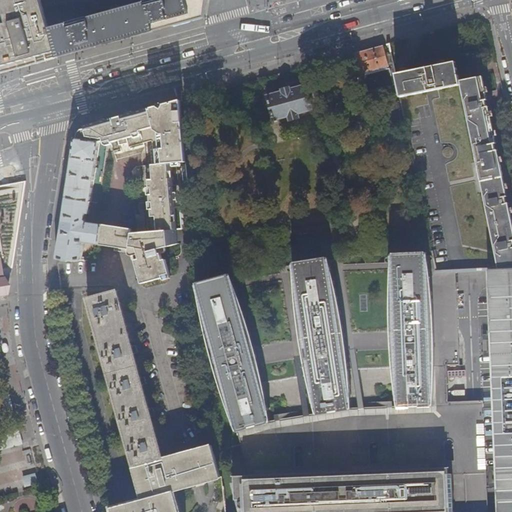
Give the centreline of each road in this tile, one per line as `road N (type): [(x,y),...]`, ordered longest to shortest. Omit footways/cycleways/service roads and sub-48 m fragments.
road 1 (primary): [(53,110),(277,50),(410,0)]
road 2 (primary): [(390,0),(50,91)]
road 3 (unknown): [(35,308),(111,279),(136,292),(149,311),(181,427),(222,441),(232,468)]
road 4 (residential): [(35,238),(36,335),(81,511)]
road 5 (unknown): [(457,511),(453,467),(439,454),(232,468)]
road 6 (residential): [(35,238),(53,110)]
